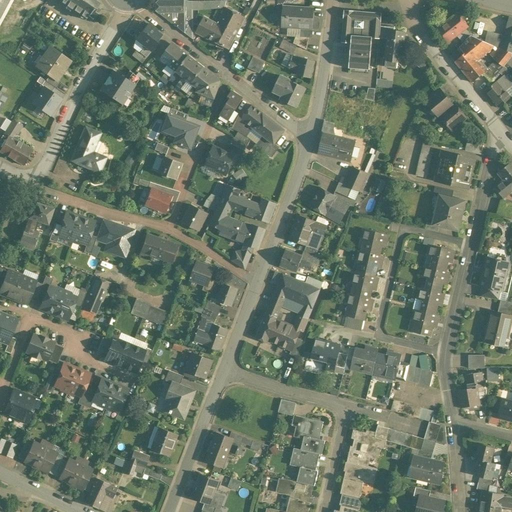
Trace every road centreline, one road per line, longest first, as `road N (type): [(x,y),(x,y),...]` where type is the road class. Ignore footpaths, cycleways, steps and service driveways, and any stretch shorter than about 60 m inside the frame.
road 1 (residential): [(445,353),(376,336),(403,226),(471,243)]
road 2 (residential): [(36,185),(125,6)]
road 3 (residential): [(169,230),(227,75)]
road 4 (residential): [(258,286),(310,141)]
road 5 (residential): [(410,0),(428,43),(494,127)]
road 6 (residential): [(169,511),(224,372)]
road 7 (residential): [(310,141),(334,0)]
road 8 (residential): [(36,185),(169,230)]
road 9 (residential): [(224,372),(346,406)]
road 10 (residential): [(30,316),(70,333),(92,363),(134,380)]
